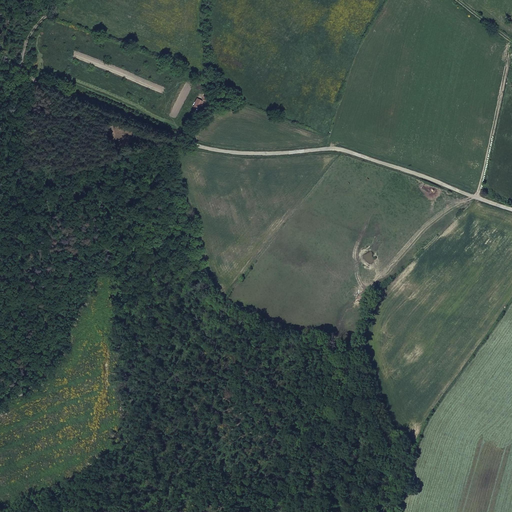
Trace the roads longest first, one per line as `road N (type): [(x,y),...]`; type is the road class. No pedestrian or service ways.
road 1 (unclassified): [(511,209),(339,149),(253,153),(186,143)]
road 2 (track): [(0,52),(50,87),(186,143)]
